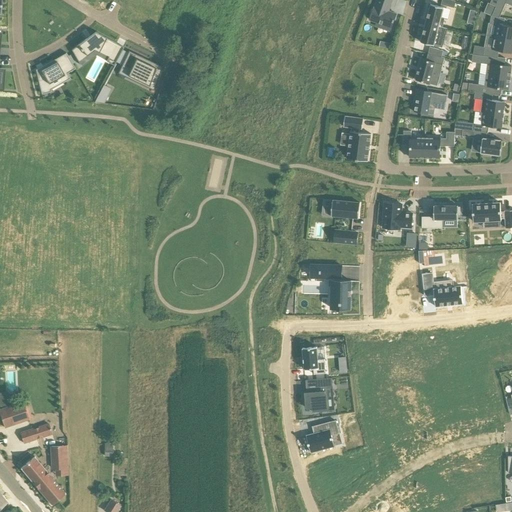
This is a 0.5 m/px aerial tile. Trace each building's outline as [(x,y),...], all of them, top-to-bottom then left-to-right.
[(396,0),(377,0),(375,7),(374,7),(370,20),(384,25),(384,22),(393,25),(396,14),(386,11),(388,4),(395,6),(396,0)] [(456,1),(451,0),(442,0),(441,5),(454,8),(456,1)] [(492,16),(500,18),(506,3),(511,5),(511,0),(499,0),(497,7),(496,7),(492,16)] [(443,27),(445,18),(441,17),(444,8),(431,4),(426,23),(442,28),(443,27)] [(492,16),(491,16),(490,23),(497,25),(495,37),(511,40),(511,26),(504,25),(505,19),(500,18),(492,16)] [(447,29),(443,27),(442,28),(426,23),(421,42),(442,48),(447,29)] [(87,39),(72,50),(79,62),(95,50),(108,57),(107,61),(106,61),(114,66),(123,50),(122,49),(116,46),(117,44),(95,32),(87,39)] [(511,40),(495,37),(492,49),(485,48),(484,56),(498,57),(499,51),(511,53),(511,40)] [(444,51),(430,47),(428,54),(442,58),(444,51)] [(129,51),(122,65),(131,69),(128,76),(142,83),(141,84),(154,91),(161,71),(161,70),(144,62),(146,59),(129,51)] [(442,58),(428,54),(427,60),(422,59),(416,80),(437,86),(445,58),(442,58)] [(498,57),(484,56),(473,55),(472,62),(487,64),(486,75),(510,78),(511,66),(505,65),(506,58),(498,57)] [(43,70),(37,74),(39,78),(38,78),(42,95),(51,92),(51,90),(49,84),(61,77),(63,83),(71,79),(68,74),(76,69),(75,68),(68,56),(63,59),(55,63),(53,61),(51,63),(50,62),(45,66),(42,67),(43,70)] [(468,91),(475,92),(493,94),(493,95),(501,96),(502,89),(509,90),(510,78),(486,75),(485,85),(469,83),(468,91)] [(106,97),(123,104),(131,85),(114,78),(106,97)] [(481,112),(484,113),(504,115),(505,102),(492,100),(493,95),(493,94),(475,92),(474,99),(482,100),(481,112)] [(434,106),(435,100),(418,98),(418,104),(406,102),(404,118),(425,121),(427,105),(434,106)] [(475,124),(474,131),(487,133),(488,133),(489,126),(502,128),(504,115),(484,113),(482,125),(475,124)] [(345,117),(344,127),(352,128),(352,131),(351,131),(347,159),(368,162),(371,134),(359,132),(359,129),(362,129),(364,119),(345,117)] [(410,145),(410,157),(425,158),(425,138),(411,138),(411,131),(404,131),(403,145),(410,145)] [(486,139),(487,133),(474,131),(473,138),(483,139),(481,153),(483,153),(483,156),(491,157),(492,154),(501,156),(503,141),(486,139)] [(425,138),(425,158),(440,158),(440,146),(454,146),(455,132),(447,132),(446,139),(425,138)] [(360,203),(333,201),(331,216),(359,219),(360,203)] [(385,203),(383,228),(400,229),(401,227),(412,228),(413,213),(402,212),(402,204),(385,203)] [(501,203),(473,204),(474,222),(483,221),(500,220),(502,220),(501,218),(505,218),(506,228),(511,227),(511,210),(505,211),(505,212),(501,212),(501,203)] [(422,217),(422,228),(443,228),(443,220),(458,220),(458,214),(460,214),(460,207),(458,207),(458,206),(434,206),(434,217),(422,217)] [(357,233),(336,231),(335,242),(356,244),(357,233)] [(417,234),(407,233),(406,247),(416,248),(417,234)] [(311,266),(311,277),(312,277),(329,278),(329,286),(332,286),(331,308),(350,309),(351,296),(351,295),(351,291),(351,290),(351,281),(341,281),(341,279),(342,266),(330,265),(311,265),(311,266)] [(476,299),(505,295),(504,288),(511,286),(511,273),(511,271),(498,273),(499,279),(473,282),(476,299)] [(434,296),(436,307),(464,304),(462,287),(453,288),(452,281),(444,282),(444,289),(434,290),(432,274),(423,275),(426,297),(434,296)] [(390,292),(381,292),(382,308),(409,306),(408,299),(415,299),(414,278),(405,279),(405,289),(390,290),(390,292)] [(503,328),(477,333),(481,349),(487,347),(489,356),(503,353),(501,345),(507,344),(503,328)] [(457,334),(440,336),(443,361),(454,360),(454,367),(472,365),(470,344),(469,344),(459,346),(457,334)] [(357,352),(351,352),(351,366),(358,366),(358,360),(384,359),(384,341),(357,342),(357,352)] [(418,342),(395,344),(396,359),(418,358),(419,366),(427,365),(426,351),(418,352),(418,342)] [(318,360),(317,348),(317,347),(309,348),(309,347),(305,347),(305,348),(303,348),(303,349),(304,359),(304,360),(304,362),(304,363),(305,368),(305,369),(314,368),(314,374),(326,374),(325,359),(318,360)] [(332,378),(306,380),(307,392),(305,392),(306,408),(313,408),(313,412),(327,410),(325,387),(333,386),(332,378)] [(29,419),(23,403),(0,410),(0,414),(5,428),(29,419)] [(316,433),(307,435),(312,452),(336,445),(333,435),(340,433),(336,420),(314,426),(316,433)] [(49,424),(39,428),(42,437),(52,434),(49,424)] [(24,443),(36,439),(33,429),(20,434),(24,443)] [(113,456),(113,444),(105,444),(105,456),(113,456)] [(64,446),(52,447),(53,470),(65,469),(64,446)] [(52,506),(66,494),(35,457),(21,469),(22,469),(51,505),(52,506)] [(104,511),(106,511),(116,511),(121,506),(112,500),(104,511)]
